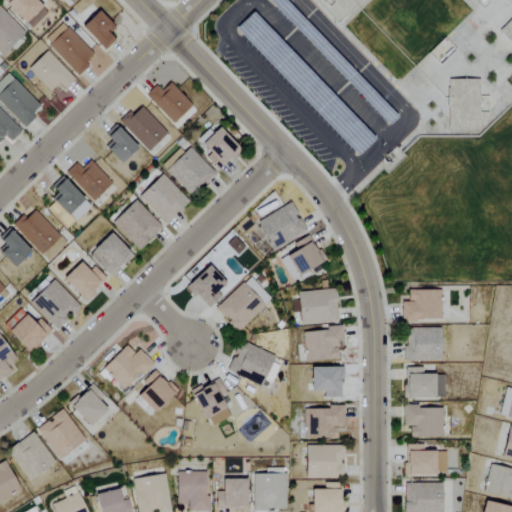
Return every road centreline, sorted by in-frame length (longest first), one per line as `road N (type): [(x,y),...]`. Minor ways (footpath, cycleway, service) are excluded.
road 1 (residential): [(136,0),(328,197),(342,223),(365,274),(372,316),(374,511)]
road 2 (residential): [(0,417),(144,297),(284,153)]
road 3 (residential): [(0,195),(199,0)]
